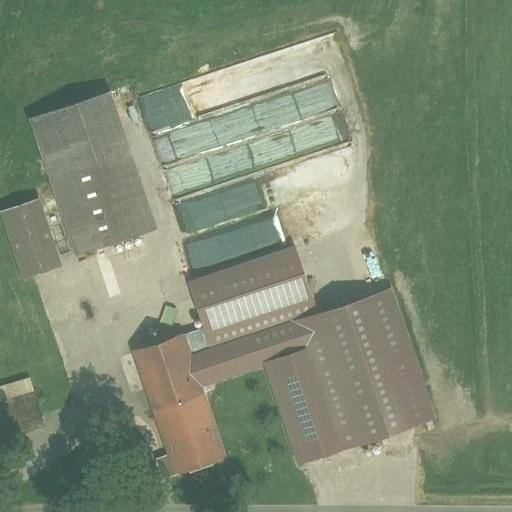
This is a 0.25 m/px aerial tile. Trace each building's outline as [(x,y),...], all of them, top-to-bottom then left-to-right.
[(37,130),(80,257),(148,235),(164,229),(123,103),(118,89),(33,117),(37,130)] [(54,266),(67,261),(45,196),(4,209),(27,279),(56,270),(54,266)] [(297,245),(189,283),(211,348),(291,320),(320,310),(297,245)] [(291,320),(304,356),(338,454),(411,428),(421,425),(394,350),(414,343),(393,285),(389,286),(320,310),(291,320)] [(291,320),(211,348),(195,353),(207,390),(304,356),(291,320)] [(207,390),(195,353),(187,332),(133,350),(153,408),(178,478),(201,470),(232,460),(207,390)] [(33,376),(0,386),(0,432),(47,418),(33,376)]
